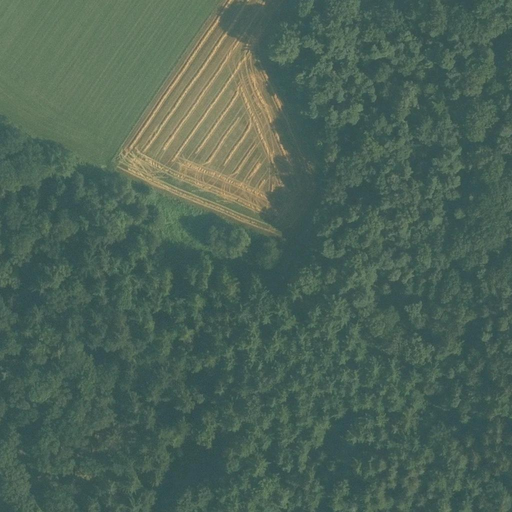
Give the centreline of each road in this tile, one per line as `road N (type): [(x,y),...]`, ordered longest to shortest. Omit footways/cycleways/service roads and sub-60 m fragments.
road 1 (track): [(0,132),(19,193),(91,241),(120,298),(201,345),(227,375),(288,511)]
road 2 (track): [(490,392),(409,342),(511,171)]
